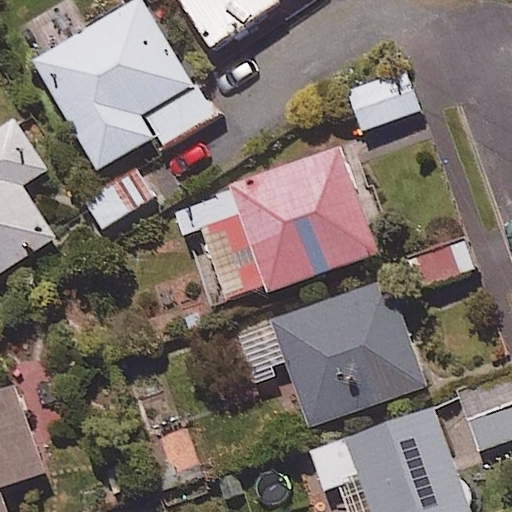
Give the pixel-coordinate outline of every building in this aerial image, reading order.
[(299,0),(182,0),(218,54),(299,0)] [(219,121),(144,2),(39,69),(106,175),(161,140),(169,152),(219,121)] [(424,116),(410,76),(351,95),(364,135),(424,116)] [(0,136),(0,281),(61,243),(27,190),(52,175),(19,124),(0,136)] [(385,259),(347,154),(177,214),(187,243),(208,235),(230,296),(234,305),(270,292),(273,299),(385,259)] [(159,200),(141,172),(90,206),(108,234),(159,200)] [(481,272),(468,244),(420,265),(433,294),(481,272)] [(434,391),(395,286),(245,341),(262,387),(295,375),(317,434),(434,391)] [(511,445),(511,377),(464,393),(483,455),(511,445)] [(50,478),(21,394),(0,400),(0,511),(11,511),(5,494),(50,478)] [(333,502),(327,504),(330,511),(475,511),(441,415),(318,458),(333,502)]
